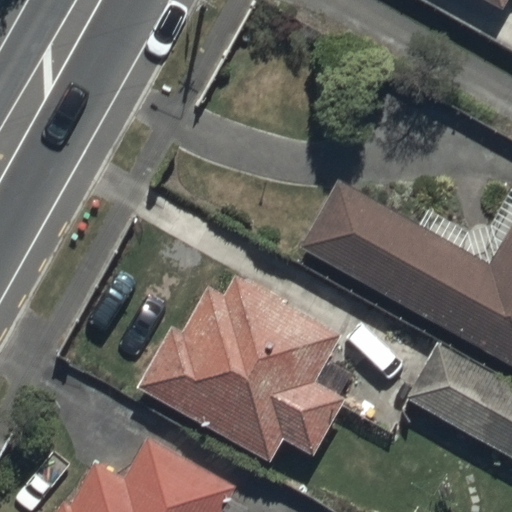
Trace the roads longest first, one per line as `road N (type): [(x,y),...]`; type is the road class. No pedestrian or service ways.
road 1 (residential): [(335,0),(511,96)]
road 2 (secondary): [(94,0),(0,165)]
